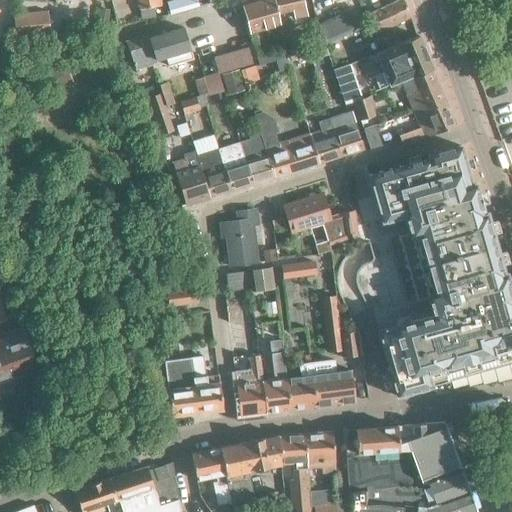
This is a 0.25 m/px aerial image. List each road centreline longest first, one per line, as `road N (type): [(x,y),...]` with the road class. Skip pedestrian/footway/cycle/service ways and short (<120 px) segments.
road 1 (residential): [(475,125),(207,206),(231,427)]
road 2 (residential): [(511,403),(231,427)]
road 3 (residential): [(231,427),(128,452),(0,504)]
road 4 (residential): [(475,125),(426,0)]
